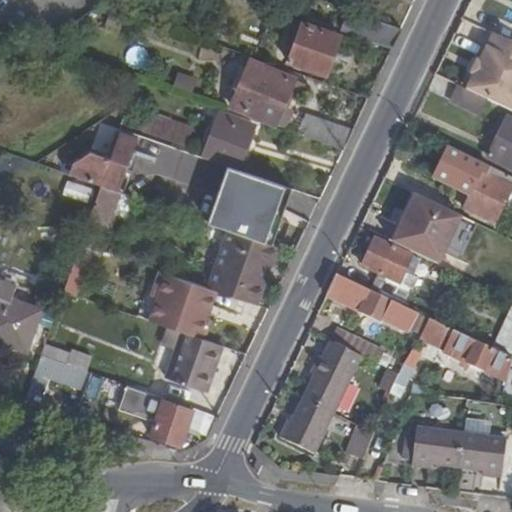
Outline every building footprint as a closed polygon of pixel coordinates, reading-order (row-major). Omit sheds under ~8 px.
[(392,48),(400,30),(349,12),(342,31),(392,48)] [(293,29),(298,31),(287,63),(326,78),(340,37),(295,21),(293,29)] [(511,44),(491,35),(464,91),(486,102),(511,115),(511,44)] [(249,63),(240,86),(263,96),(271,79),(267,77),(268,72),(273,74),(274,73),(249,63)] [(240,86),(231,106),(275,126),(287,98),(293,81),(274,73),(273,74),(268,72),(267,77),(271,79),(263,96),(240,86)] [(293,81),(287,98),(295,101),(302,85),(293,81)] [(478,119),(486,102),(464,91),(457,87),(448,103),(478,119)] [(147,112),(141,131),(184,146),(190,128),(147,112)] [(344,151),(353,132),(305,115),(296,135),(344,151)] [(254,128),(238,120),(228,117),(227,121),(219,118),(202,158),(238,170),(254,128)] [(511,123),(507,121),(489,157),(511,169),(511,123)] [(110,158),(118,134),(113,132),(105,156),(110,158)] [(137,141),(118,134),(110,158),(101,185),(118,191),(137,141)] [(68,175),(100,186),(101,185),(110,158),(105,156),(89,151),(72,162),(68,175)] [(511,190),(511,180),(490,170),(487,177),(481,174),(464,210),(495,225),(511,190)] [(464,210),(481,174),(473,171),(456,206),(464,210)] [(296,254),(303,239),(270,227),(273,218),(171,181),(161,207),(230,232),(276,247),(279,249),(296,254)] [(106,231),(113,215),(120,193),(100,186),(87,225),(106,231)] [(127,219),(134,198),(120,193),(113,215),(127,219)] [(416,198),(393,246),(411,255),(438,268),(461,219),(433,205),(416,198)] [(276,247),(230,232),(212,290),(250,303),(269,261),(276,247)] [(511,244),(491,235),(483,250),(510,263),(511,258),(511,244)] [(379,276),(371,293),(399,306),(407,289),(399,285),(412,258),(410,257),(411,255),(393,246),(377,238),(362,268),(379,276)] [(77,296),(94,249),(80,244),(64,292),(77,296)] [(279,249),(276,247),(269,261),(273,263),(279,249)] [(92,274),(103,279),(98,289),(123,300),(136,270),(100,256),(92,274)] [(337,277),(327,298),(382,324),(383,323),(409,335),(412,330),(424,336),(431,322),(399,306),(371,293),(337,277)] [(488,302),(475,296),(472,303),(485,309),(488,302)] [(0,297),(0,341),(26,350),(40,310),(0,297)] [(511,310),(492,351),(511,361),(511,310)] [(424,336),(433,341),(440,326),(431,322),(424,336)] [(506,384),(510,371),(511,364),(511,361),(492,351),(440,326),(433,341),(430,345),(445,353),(445,355),(506,384)] [(362,358),(377,365),(383,355),(360,344),(362,341),(339,330),(332,344),(362,358)] [(206,394),(222,347),(182,333),(166,379),(206,394)] [(315,378),(302,403),(333,418),(362,358),(332,344),(331,343),(324,360),(319,358),(311,375),(315,378)] [(41,356),(68,366),(72,355),(45,347),(41,356)] [(407,348),(392,383),(404,388),(419,353),(407,348)] [(51,378),(85,391),(91,374),(68,366),(41,356),(37,369),(51,374),(51,378)] [(506,384),(502,397),(511,394),(511,371),(510,371),(506,384)] [(164,402),(165,400),(129,387),(120,411),(155,423),(151,436),(181,446),(192,413),(164,402)] [(333,418),(302,403),(292,423),(289,421),(280,440),(315,456),(333,418)] [(417,430),(399,428),(383,465),(412,468),(417,430)] [(501,479),(506,442),(417,430),(412,468),(431,470),(432,466),(482,473),(482,477),(501,479)] [(349,456),(363,462),(375,434),(366,431),(364,434),(359,432),(349,456)]
